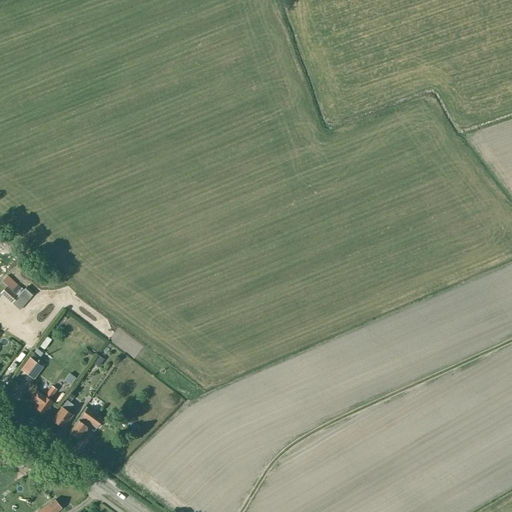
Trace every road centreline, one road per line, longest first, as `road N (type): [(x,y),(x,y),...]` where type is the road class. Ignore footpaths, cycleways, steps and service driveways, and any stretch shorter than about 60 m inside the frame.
road 1 (track): [(511,341),(288,447),(242,511)]
road 2 (tertiary): [(140,511),(0,410)]
